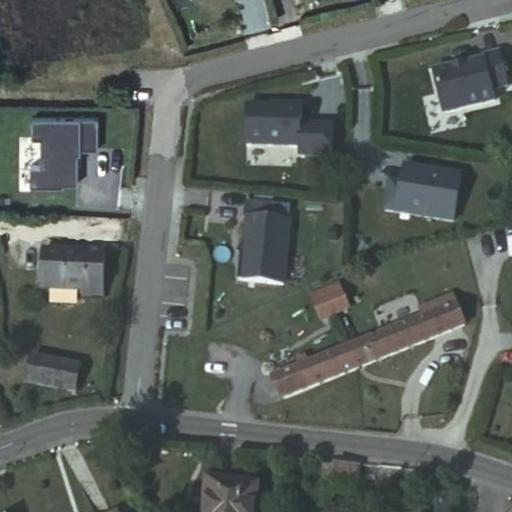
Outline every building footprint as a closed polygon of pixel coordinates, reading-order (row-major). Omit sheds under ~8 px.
[(440,112),(511,98),(503,53),(432,67),(440,112)] [(244,147),(299,149),(299,156),(333,158),(334,124),(302,123),(303,104),(246,102),(244,147)] [(77,150),(97,150),(97,117),(30,117),(30,137),(39,137),(39,164),(28,164),(28,186),(77,186),(77,150)] [(389,178),(382,210),(454,224),(464,174),(405,162),(401,180),(389,178)] [(241,282),(287,285),(292,204),(246,202),(241,282)] [(75,265),(34,263),(34,304),(73,304),(72,312),(94,311),(96,260),(75,259),(75,265)] [(316,300),(326,324),(340,318),(330,294),(316,300)] [(311,330),(326,324),(316,300),(302,305),(311,330)] [(410,317),(414,328),(447,315),(443,305),(410,317)] [(447,315),(414,328),(298,375),(290,378),(268,387),(275,408),(455,336),(447,315)] [(290,378),(298,375),(295,367),(287,370),(290,378)] [(18,396),(67,404),(70,381),(22,374),(18,396)] [(349,493),(352,473),(311,466),(308,488),(322,490),(322,498),(328,498),(329,490),(349,493)] [(247,511),(251,492),(199,478),(194,495),(206,498),(203,511),(247,511)]
